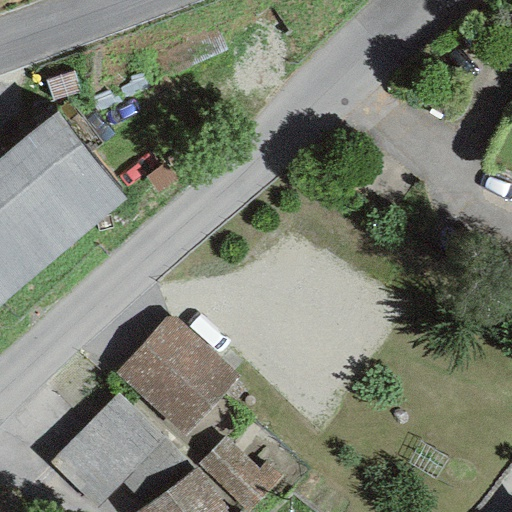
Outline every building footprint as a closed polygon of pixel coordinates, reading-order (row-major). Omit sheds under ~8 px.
[(0,304),(127,199),(57,113),(0,158),(0,304)] [(235,372),(167,311),(115,368),(183,429),(235,372)] [(117,389),(66,440),(108,483),(119,473),(138,492),(179,451),(117,389)] [(254,471),(225,438),(199,461),(244,511),(286,475),(260,460),(254,471)] [(194,469),(137,509),(138,511),(223,511),(217,504),(194,469)]
